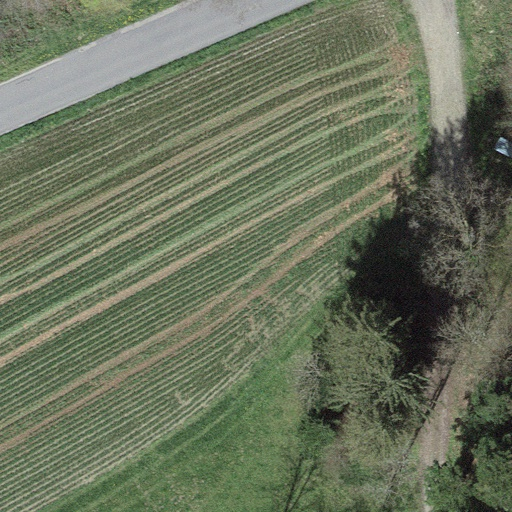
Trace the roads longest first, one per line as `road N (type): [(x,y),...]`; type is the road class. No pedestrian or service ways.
road 1 (track): [(477,511),(491,287),(473,119),(438,0)]
road 2 (unclassified): [(250,0),(0,108)]
